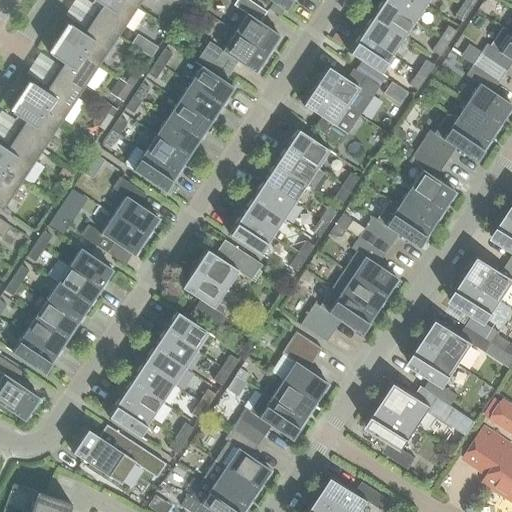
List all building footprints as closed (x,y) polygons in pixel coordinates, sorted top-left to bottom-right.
[(92,20),(117,36),(136,7),(125,0),(92,0),(101,6),(92,20)] [(187,0),(170,0),(183,8),(188,0),(187,0)] [(233,33),(265,54),(278,35),(259,23),(266,12),(247,0),(235,0),(232,6),(245,14),(233,33)] [(267,0),(283,10),(289,0),(267,0)] [(417,0),(381,0),(381,1),(413,22),(424,4),(417,0)] [(463,0),(461,5),(469,9),(475,0),(463,0)] [(401,39),(413,22),(381,1),(370,18),(401,39)] [(461,5),(453,17),(461,22),(469,9),(461,5)] [(370,18),(358,35),(390,56),(401,39),(370,18)] [(67,24),(57,39),(97,65),(117,36),(92,20),(82,34),(67,24)] [(446,44),(455,31),(447,26),(438,39),(446,44)] [(478,54),(505,72),(511,62),(511,35),(511,34),(501,28),(489,47),(485,44),(480,52),(478,54)] [(265,54),(233,33),(221,51),(208,42),(201,53),(227,71),(234,60),(253,73),(265,54)] [(334,33),(330,39),(340,45),(344,40),(334,33)] [(358,35),(347,53),(385,78),(385,77),(379,73),(390,56),(358,35)] [(62,64),(53,78),(78,94),(97,65),(57,39),(47,54),(62,64)] [(438,57),(446,44),(438,39),(430,51),(438,57)] [(462,58),(472,65),(478,54),(480,52),(470,46),(462,58)] [(163,49),(155,62),(163,67),(171,55),(163,49)] [(498,82),(505,72),(478,54),(472,65),(498,82)] [(424,78),(432,65),(424,60),(416,73),(424,78)] [(154,80),(163,67),(155,62),(146,74),(154,80)] [(200,67),(189,84),(220,104),(232,87),(193,62),(193,63),(200,67)] [(478,84),(466,102),(498,124),(510,105),(491,92),(498,82),(472,65),(465,75),(478,84)] [(326,67),(313,86),(345,107),(358,89),(371,97),(378,86),(352,69),(345,80),(326,67)] [(416,90),(424,78),(416,73),(408,85),(416,90)] [(123,84),(130,89),(135,82),(128,77),(123,84)] [(18,97),(59,124),(78,94),(53,78),(44,92),(29,82),(18,97)] [(117,80),(108,94),(121,103),(130,89),(123,84),(117,80)] [(140,101),(149,89),(141,83),(132,96),(140,101)] [(189,84),(177,101),(209,122),(220,104),(189,84)] [(345,107),(313,86),(301,104),(320,117),(313,128),(339,145),(346,134),(358,116),(345,107)] [(132,96),(124,108),(132,114),(140,101),(132,96)] [(24,122),(14,136),(39,153),(59,124),(18,97),(9,112),(24,122)] [(177,101),(166,118),(197,139),(209,122),(177,101)] [(466,102),(453,121),(485,142),(498,124),(466,102)] [(100,110),(92,123),(103,130),(111,118),(100,110)] [(421,141),(447,158),(454,148),(473,161),(485,142),(453,121),(444,115),(432,134),(428,131),(421,141)] [(118,117),(110,130),(118,135),(126,123),(118,117)] [(197,139),(166,118),(154,135),(186,156),(197,139)] [(391,136),(400,142),(405,135),(396,129),(391,136)] [(109,148),(118,135),(110,130),(101,142),(109,148)] [(334,155),(296,130),(284,147),(316,168),(327,151),(333,156),(334,155)] [(154,135),(143,153),(174,174),(186,156),(154,135)] [(0,168),(20,182),(39,153),(14,136),(5,149),(0,145),(0,168)] [(414,151),(440,169),(447,158),(421,141),(414,151)] [(316,168),(284,147),(273,164),(304,185),(316,168)] [(421,170),(408,189),(441,210),(453,192),(434,179),(440,169),(414,151),(407,162),(421,170)] [(163,191),(174,174),(143,153),(132,169),(125,165),(125,166),(163,191)] [(97,156),(91,157),(89,161),(99,167),(103,161),(97,156)] [(304,185),(273,164),(261,181),(293,202),(304,185)] [(0,210),(1,211),(20,182),(0,168),(0,210)] [(349,191),(357,178),(349,173),(341,185),(349,191)] [(157,218),(138,205),(144,194),(118,177),(111,188),(124,197),(112,215),(144,237),(157,218)] [(293,202),(261,181),(250,199),(281,220),(293,202)] [(341,203),(349,191),(341,185),(333,198),(341,203)] [(408,189),(396,207),(428,229),(441,210),(408,189)] [(281,220),(250,199),(238,216),(270,237),(281,220)] [(428,229),(396,207),(387,202),(375,220),(371,217),(364,227),(390,245),(397,235),(416,247),(428,229)] [(327,225),(335,212),(327,207),(318,219),(327,225)] [(335,223),(344,230),(350,222),(348,218),(341,213),(335,223)] [(144,237),(112,215),(100,234),(87,225),(79,236),(105,253),(112,243),(132,256),(144,237)] [(270,237),(238,216),(227,233),(265,259),(266,258),(259,254),(270,237)] [(511,252),(511,254),(507,263),(511,266),(511,220),(505,216),(491,238),(511,252)] [(318,237),(327,225),(318,219),(310,232),(318,237)] [(0,236),(2,238),(10,227),(0,220),(0,236)] [(335,223),(328,233),(336,237),(340,237),(344,230),(335,223)] [(383,255),(390,245),(364,227),(357,238),(383,255)] [(42,232),(34,244),(42,250),(50,237),(42,232)] [(343,270),(383,297),(395,278),(376,265),(383,255),(357,238),(350,248),(355,252),(343,270)] [(304,259),(312,246),(304,241),(296,253),(304,259)] [(204,250),(192,268),(224,290),(236,271),(249,280),(257,269),(259,265),(224,242),(214,256),(204,250)] [(34,262),(42,250),(34,244),(26,257),(34,262)] [(68,266),(99,287),(111,270),(73,244),(72,245),(79,249),(68,266)] [(296,271),(304,259),(296,253),(288,266),(296,271)] [(511,266),(507,263),(500,272),(478,257),(463,279),(499,303),(511,283),(511,266)] [(19,283),(28,271),(20,266),(11,278),(19,283)] [(68,266),(56,283),(88,304),(99,287),(68,266)] [(192,268),(179,287),(199,300),(192,310),(218,328),(225,317),(237,298),(224,290),(192,268)] [(330,289),(371,315),(383,297),(343,270),(330,289)] [(11,278),(3,291),(11,296),(19,283),(11,278)] [(472,316),(465,326),(491,343),(498,333),(485,324),(499,303),(463,279),(449,301),(472,316)] [(45,301),(76,321),(88,304),(56,283),(45,301)] [(306,314),(332,331),(339,321),(358,334),(371,315),(330,289),(318,307),(313,303),(306,314)] [(45,301),(33,318),(65,339),(76,321),(45,301)] [(213,337),(175,312),(163,329),(195,350),(206,334),(212,338),(213,337)] [(299,325),(325,342),(332,331),(306,314),(299,325)] [(33,318),(22,335),(53,356),(65,339),(33,318)] [(485,353),(491,343),(465,326),(459,335),(436,320),(422,342),(457,366),(471,344),(485,353)] [(163,329),(152,346),(183,367),(195,350),(163,329)] [(295,332),(287,342),(314,360),(321,349),(295,332)] [(4,348),(42,373),(53,356),(22,335),(11,352),(4,347),(4,348)] [(281,380),(313,402),(326,383),(307,370),(314,360),(287,342),(280,354),(293,362),(281,380)] [(430,379),(423,389),(449,406),(456,396),(443,387),(457,366),(422,342),(407,364),(430,379)] [(503,351),(511,357),(511,344),(509,342),(503,351)] [(152,346),(140,364),(172,385),(183,367),(152,346)] [(228,373),(237,361),(228,355),(220,368),(228,373)] [(4,408),(22,420),(37,398),(15,383),(22,372),(0,357),(0,411),(1,412),(4,408)] [(172,385),(140,364),(129,381),(160,402),(172,385)] [(220,386),(228,373),(220,368),(212,380),(220,386)] [(239,368),(233,376),(243,383),(248,375),(239,368)] [(269,399),(301,420),(313,402),(281,380),(269,399)] [(129,381),(117,398),(149,419),(160,402),(129,381)] [(394,383),(380,405),(415,429),(430,408),(443,416),(449,406),(423,389),(417,398),(394,383)] [(206,389),(198,402),(206,407),(214,395),(206,389)] [(237,419),(263,436),(270,426),(289,439),(301,420),(269,399),(268,400),(260,394),(248,411),(244,408),(237,419)] [(149,419),(117,398),(106,416),(144,441),(145,440),(138,436),(149,419)] [(490,418),(501,402),(495,398),(484,414),(490,418)] [(489,420),(511,434),(511,407),(502,401),(501,402),(490,418),(489,420)] [(198,402),(189,414),(197,420),(206,407),(198,402)] [(401,450),(415,429),(380,405),(365,427),(388,442),(381,452),(407,470),(414,459),(401,450)] [(256,447),(263,436),(237,419),(230,429),(256,447)] [(183,441),(192,429),(183,423),(175,436),(183,441)] [(511,459),(504,454),(510,445),(484,428),(463,459),(488,475),(484,481),(506,496),(511,489),(511,459)] [(85,429),(70,452),(89,464),(86,468),(98,476),(100,472),(119,484),(131,467),(141,451),(115,434),(108,444),(85,429)] [(224,467),(256,488),(268,470),(249,457),(256,447),(230,429),(223,440),(226,442),(213,462),(223,468),(224,467)] [(183,441),(175,436),(167,448),(175,454),(183,441)] [(202,479),(244,507),(256,488),(224,467),(223,468),(213,462),(202,479)] [(332,478),(317,500),(335,511),(360,511),(367,502),(380,510),(387,500),(361,482),(354,493),(332,478)] [(240,511),(244,507),(202,479),(190,497),(186,495),(179,506),(188,511),(240,511)] [(66,511),(69,503),(45,495),(44,496),(42,504),(35,501),(31,511),(66,511)] [(335,511),(317,500),(308,511),(335,511)]
